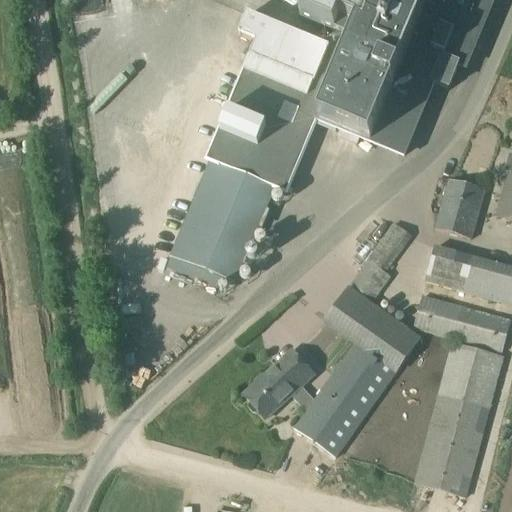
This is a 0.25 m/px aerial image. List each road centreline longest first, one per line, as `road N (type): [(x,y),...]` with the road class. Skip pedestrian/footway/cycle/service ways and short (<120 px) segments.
road 1 (unclassified): [(78,511),(109,444),(205,346),(438,142),(468,105),(511,4)]
road 2 (track): [(30,0),(89,405),(109,444)]
road 3 (track): [(357,511),(109,444)]
